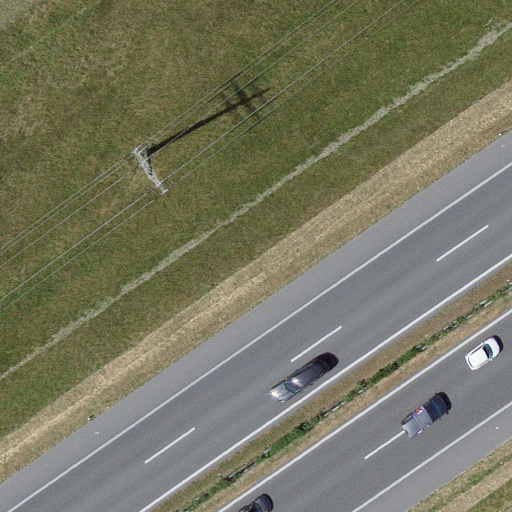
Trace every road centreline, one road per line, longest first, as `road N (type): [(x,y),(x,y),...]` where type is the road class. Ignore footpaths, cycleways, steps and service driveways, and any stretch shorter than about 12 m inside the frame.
road 1 (motorway): [(511,212),(77,511)]
road 2 (motorway): [(289,511),(511,358)]
